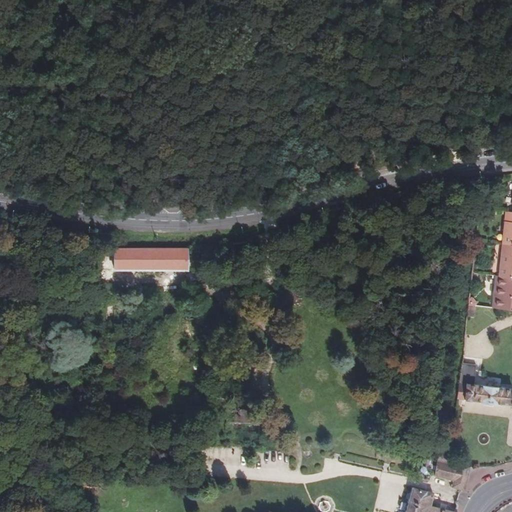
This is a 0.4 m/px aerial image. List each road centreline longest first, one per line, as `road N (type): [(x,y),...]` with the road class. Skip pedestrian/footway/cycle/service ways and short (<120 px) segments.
road 1 (tertiary): [(0,201),(118,218),(223,217),(511,162)]
road 2 (unknown): [(482,501),(358,468),(202,467)]
road 3 (track): [(471,122),(466,0)]
